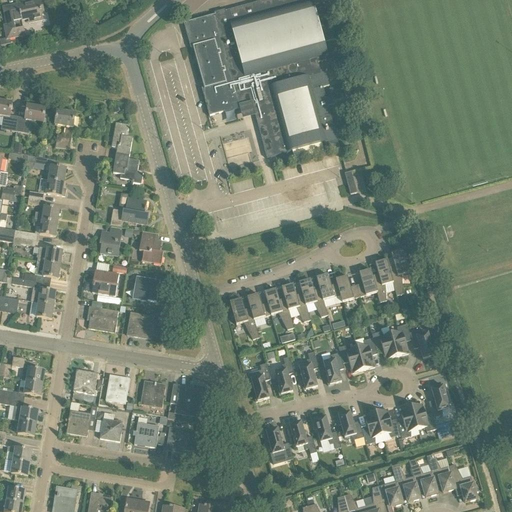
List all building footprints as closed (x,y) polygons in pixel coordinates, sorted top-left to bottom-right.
[(325,70),(321,72),(318,64),(326,61),(325,57),(328,56),(325,43),(336,40),(327,7),(316,10),(313,0),(256,0),(257,3),(226,12),(225,11),(215,13),(215,15),(184,24),(192,52),(192,51),(191,48),(193,48),(205,89),(203,90),(202,86),(201,86),(209,117),(210,117),(210,116),(224,112),(224,113),(241,109),(240,105),(245,104),(246,107),(253,105),(267,159),(292,152),(294,161),(295,161),(295,160),(324,152),(324,153),(340,149),(328,106),(335,104),(333,98),(327,99),(324,88),(329,86),(325,70)] [(6,41),(25,37),(22,22),(28,20),(29,24),(44,21),(42,13),(44,13),(42,1),(28,4),(28,5),(19,7),(18,5),(3,8),(7,26),(4,26),(6,33),(5,33),(6,41)] [(18,118),(10,117),(12,104),(0,101),(0,116),(3,117),(1,130),(16,133),(18,118)] [(31,122),(43,124),(46,109),(28,106),(26,119),(18,118),(16,133),(29,135),(31,122)] [(76,114),(58,111),(55,126),(67,128),(65,137),(58,136),(55,149),(70,151),(76,114)] [(116,156),(130,158),(133,139),(128,138),(129,126),(116,124),(112,148),(117,149),(116,156)] [(15,145),(14,154),(21,155),(23,146),(15,145)] [(8,161),(21,162),(22,156),(10,154),(8,161)] [(140,162),(129,160),(130,158),(116,156),(113,174),(121,176),(120,180),(132,182),(132,184),(142,185),(143,175),(138,174),(140,162)] [(27,163),(29,164),(34,165),(45,166),(48,167),(50,160),(28,157),(27,163)] [(66,171),(67,171),(67,170),(51,167),(49,181),(64,184),(66,171)] [(0,187),(4,188),(6,189),(6,188),(8,174),(0,173),(0,172),(0,187)] [(64,184),(49,181),(46,195),(65,198),(67,191),(63,190),(64,184)] [(354,181),(347,183),(351,196),(357,194),(354,181)] [(4,188),(3,194),(15,196),(16,190),(15,190),(6,188),(6,189),(4,188)] [(30,193),(23,192),(22,198),(29,199),(43,201),(45,195),(30,192),(30,193)] [(15,196),(3,194),(2,201),(3,201),(14,203),(15,198),(15,196)] [(28,205),(42,208),(43,201),(29,199),(28,205)] [(148,202),(128,199),(126,207),(122,206),(121,212),(113,211),(112,221),(123,223),(146,227),(148,217),(145,216),(145,212),(147,212),(148,209),(146,209),(148,202)] [(60,211),(60,210),(45,208),(43,215),(36,214),(35,221),(58,224),(60,211)] [(34,227),(41,228),(40,236),(56,238),(56,237),(58,224),(35,221),(34,227)] [(0,228),(0,235),(15,238),(16,232),(0,228)] [(118,258),(122,231),(111,229),(109,239),(101,238),(100,245),(102,245),(100,255),(118,258)] [(162,243),(158,242),(159,235),(143,232),(139,252),(144,253),(142,262),(161,265),(161,266),(162,266),(164,254),(160,253),(162,243)] [(38,235),(23,233),(22,239),(37,241),(38,235)] [(15,238),(0,235),(0,241),(14,244),(15,238)] [(15,238),(14,244),(13,246),(21,247),(21,245),(36,248),(37,241),(22,239),(15,238)] [(63,253),(63,252),(48,250),(40,249),(38,262),(61,266),(63,253)] [(397,297),(399,297),(403,296),(402,276),(410,274),(407,266),(409,265),(407,257),(405,258),(403,252),(392,255),(395,265),(389,267),(393,284),(397,297)] [(389,267),(387,261),(376,265),(379,275),(373,277),(377,294),(380,304),(381,304),(386,303),(387,302),(385,286),(393,284),(389,267)] [(38,262),(36,269),(44,270),(43,278),(59,280),(59,279),(58,279),(61,266),(38,262)] [(127,269),(113,267),(113,273),(126,275),(127,269)] [(0,270),(0,277),(8,278),(9,272),(0,270)] [(373,277),(371,271),(360,274),(363,285),(357,287),(360,299),(377,294),(373,277)] [(119,276),(95,272),(93,287),(94,287),(92,294),(116,298),(119,276)] [(37,277),(23,274),(22,280),(22,281),(36,283),(37,277)] [(320,290),(324,302),(340,297),(341,297),(337,285),(331,287),(328,276),(317,279),(320,290)] [(8,278),(7,285),(33,289),(31,303),(39,304),(54,307),(56,294),(57,293),(35,289),(36,283),(22,281),(22,280),(8,278)] [(360,299),(357,287),(351,288),(348,278),(336,281),(337,285),(341,297),(340,297),(342,304),(360,299)] [(160,283),(160,282),(137,279),(135,290),(134,290),(133,300),(146,302),(146,301),(157,303),(159,290),(158,290),(160,283)] [(320,290),(314,291),(311,281),(299,284),(302,295),(303,295),(306,307),(307,306),(314,304),(321,319),(328,317),(324,302),(320,290)] [(285,300),(289,311),(296,309),(304,324),(311,322),(307,306),(306,307),(303,295),(302,295),(297,296),(294,286),(282,289),(285,300)] [(268,304),(272,316),(278,314),(288,331),(294,330),(289,311),(285,300),(279,301),(276,291),(265,294),(268,305),(268,304)] [(262,306),(259,296),(247,299),(251,309),(254,321),(255,321),(272,316),(268,304),(268,305),(262,306)] [(19,301),(5,299),(2,313),(17,316),(19,301)] [(242,300),(230,304),(232,310),(230,310),(232,318),(234,318),(237,326),(244,324),(253,341),(260,339),(255,321),(254,321),(251,309),(245,311),(242,300)] [(37,318),(52,321),(52,320),(54,307),(39,304),(37,318)] [(118,313),(89,308),(88,317),(91,317),(88,330),(115,335),(117,321),(118,313)] [(153,318),(131,314),(127,337),(139,339),(140,338),(151,340),(153,324),(152,324),(153,318)] [(409,335),(407,326),(397,329),(398,333),(391,335),(397,358),(408,355),(405,343),(411,342),(409,335)] [(428,334),(421,336),(419,332),(409,335),(411,342),(414,350),(420,349),(423,360),(436,356),(434,347),(432,348),(428,334)] [(397,358),(391,335),(384,337),(382,333),(376,335),(372,336),(373,340),(373,339),(377,351),(383,350),(386,361),(397,358)] [(373,339),(373,340),(364,342),(364,347),(357,349),(364,371),(375,368),(372,358),(378,356),(377,351),(373,339)] [(313,343),(315,349),(321,347),(320,341),(313,343)] [(357,349),(351,351),(348,347),(339,349),(340,354),(343,365),(349,363),(352,375),(364,371),(357,349)] [(313,371),(319,369),(315,354),(308,355),(310,361),(306,362),(307,366),(300,369),(303,382),(302,383),(304,391),(318,388),(313,371)] [(331,357),(331,362),(324,364),(328,377),(326,378),(329,387),(342,383),(339,371),(345,370),(343,365),(340,354),(331,357)] [(288,376),(294,374),(290,358),(284,360),(285,366),(282,367),(282,371),(275,373),(279,387),(277,388),(280,396),(293,393),(288,376)] [(14,359),(12,366),(12,367),(28,370),(26,382),(43,385),(45,372),(37,371),(38,364),(26,362),(26,361),(14,359)] [(0,376),(4,377),(4,379),(11,380),(12,367),(12,366),(1,365),(0,371),(0,376)] [(266,365),(260,367),(262,372),(246,377),(250,390),(254,389),(255,394),(254,394),(256,403),(270,399),(265,382),(271,381),(266,365)] [(98,375),(77,371),(73,392),(94,396),(98,375)] [(101,392),(104,375),(100,374),(96,391),(101,392)] [(130,380),(110,377),(106,402),(126,405),(130,380)] [(19,394),(24,395),(41,398),(43,385),(26,382),(21,381),(19,394)] [(166,386),(145,382),(141,406),(162,410),(166,386)] [(450,409),(446,396),(447,395),(445,386),(432,390),(435,402),(429,403),(432,415),(433,419),(443,416),(443,411),(450,409)] [(0,398),(11,400),(13,394),(13,391),(0,388),(0,398)] [(172,394),(171,405),(177,406),(175,415),(199,418),(201,404),(202,404),(202,401),(201,401),(203,392),(202,392),(202,395),(190,393),(191,390),(179,388),(179,395),(172,394)] [(11,400),(0,398),(0,405),(10,407),(11,400)] [(90,424),(95,424),(98,408),(92,407),(90,415),(71,412),(72,404),(67,435),(87,438),(90,424)] [(433,419),(432,415),(426,417),(423,405),(412,408),(418,431),(425,429),(427,433),(437,431),(433,419)] [(39,412),(15,408),(13,421),(20,422),(37,425),(39,412)] [(418,431),(412,408),(400,412),(404,423),(398,425),(401,437),(402,440),(411,438),(411,433),(418,431)] [(401,437),(398,425),(396,421),(390,422),(387,411),(376,414),(382,437),(389,435),(391,439),(401,437)] [(360,423),(354,424),(350,413),(337,417),(340,426),(341,425),(345,439),(352,437),(354,441),(364,439),(362,431),(360,423)] [(382,437),(376,414),(365,417),(368,429),(362,431),(364,439),(366,446),(376,444),(375,439),(382,437)] [(326,418),(313,422),(315,430),(317,430),(321,444),(328,442),(330,446),(334,445),(335,450),(341,449),(337,433),(331,435),(326,418)] [(123,423),(114,422),(104,420),(100,440),(120,443),(123,423)] [(20,422),(18,435),(35,438),(37,425),(20,422)] [(312,438),(306,440),(302,423),(288,426),(291,435),(292,435),(296,449),(303,447),(306,451),(309,450),(310,455),(317,454),(312,438)] [(159,428),(138,424),(134,446),(156,449),(159,428)] [(289,444),(283,446),(278,429),(264,433),(267,442),(269,441),(273,455),(271,456),(273,466),(293,460),(289,444)] [(188,433),(170,430),(167,451),(179,453),(180,450),(193,452),(195,436),(188,435),(188,433)] [(30,465),(32,452),(8,448),(7,453),(15,454),(13,462),(30,465)] [(432,473),(435,486),(441,484),(444,493),(443,493),(443,494),(454,491),(455,491),(449,468),(441,470),(434,456),(427,458),(432,473)] [(427,458),(431,473),(424,475),(416,461),(410,463),(414,478),(418,490),(424,489),(426,498),(426,499),(437,496),(438,496),(435,486),(432,473),(427,458)] [(442,469),(449,467),(447,459),(439,461),(442,469)] [(13,462),(11,475),(28,478),(30,465),(13,462)] [(398,466),(396,467),(403,495),(406,494),(409,503),(408,503),(409,504),(419,501),(420,501),(421,501),(418,490),(414,478),(406,480),(398,466)] [(455,466),(449,468),(457,496),(463,494),(465,503),(465,504),(476,501),(477,501),(475,494),(479,493),(480,493),(475,484),(474,484),(474,485),(473,485),(471,478),(463,480),(459,472),(455,466)] [(392,468),(396,483),(379,488),(386,511),(392,511),(392,507),(394,506),(394,508),(402,506),(403,505),(400,495),(403,495),(396,467),(392,468)] [(368,484),(376,482),(373,474),(366,476),(368,484)] [(349,479),(349,480),(350,486),(359,484),(357,478),(357,477),(349,479)] [(7,502),(24,505),(26,492),(4,488),(2,501),(7,502)] [(386,511),(379,488),(372,490),(373,506),(366,508),(366,511),(386,511)] [(73,511),(77,492),(59,489),(58,495),(57,497),(58,497),(57,502),(55,502),(53,511),(73,511)] [(111,511),(113,500),(103,499),(99,498),(99,495),(92,494),(88,511),(111,511)] [(366,511),(366,508),(358,510),(351,496),(344,498),(348,511),(366,511)] [(348,511),(344,498),(338,499),(338,511),(348,511)] [(148,511),(150,504),(127,500),(125,511),(148,511)] [(22,511),(24,505),(7,502),(4,511),(22,511)]
